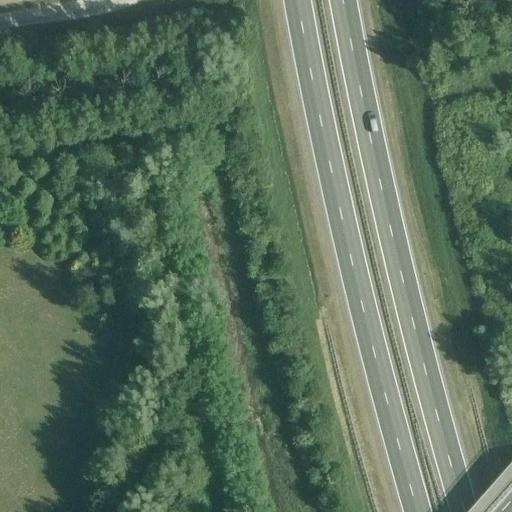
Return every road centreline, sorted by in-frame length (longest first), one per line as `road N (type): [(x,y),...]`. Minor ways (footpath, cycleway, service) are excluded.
road 1 (trunk): [(463,511),(385,207),(346,0)]
road 2 (trunk): [(297,0),(335,214),(412,511)]
road 3 (track): [(0,151),(198,125)]
road 4 (unclassified): [(0,22),(118,0)]
